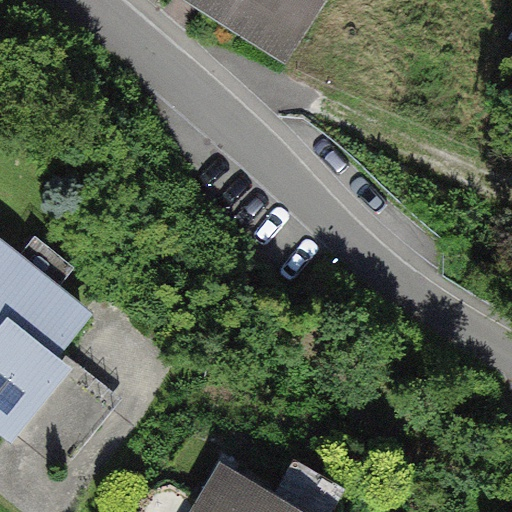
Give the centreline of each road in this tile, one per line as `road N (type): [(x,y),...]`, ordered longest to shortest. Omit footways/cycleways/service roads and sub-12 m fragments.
road 1 (unclassified): [(72,0),(409,308),(511,362)]
road 2 (track): [(123,47),(511,174)]
